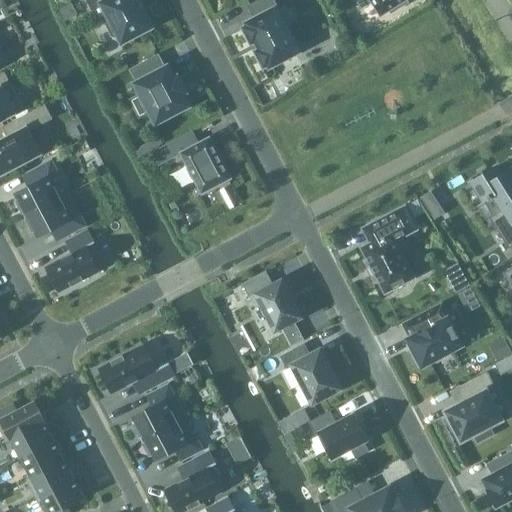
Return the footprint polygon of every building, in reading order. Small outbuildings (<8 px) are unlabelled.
[(86,0),(97,19),(107,13),(111,20),(108,21),(107,25),(113,36),(116,37),(119,36),(123,42),(149,28),(150,28),(152,27),(151,25),(150,26),(143,13),(144,12),(139,2),(138,3),(138,2),(136,0),(86,0)] [(256,40),(261,50),(258,52),(265,65),(268,63),(270,66),(298,51),(277,10),(279,9),(273,0),(260,0),(248,6),(256,20),(248,24),(249,27),(246,28),(252,42),(256,40)] [(371,0),(380,14),(381,16),(383,14),(389,10),(392,13),(409,2),(407,0),(371,0)] [(158,56),(132,70),(139,82),(137,83),(135,84),(136,85),(137,85),(142,95),(131,100),(140,117),(151,112),(156,122),(156,123),(158,122),(187,107),(189,106),(188,105),(187,105),(182,94),(184,93),(186,92),(185,91),(178,79),(178,78),(178,77),(176,78),(174,79),(168,68),(168,67),(166,67),(166,68),(165,69),(158,56)] [(0,120),(13,113),(1,90),(11,85),(4,73),(0,75),(0,120)] [(10,138),(0,143),(0,174),(39,154),(27,132),(52,119),(45,106),(4,127),(10,138)] [(202,194),(204,193),(203,193),(230,179),(231,179),(231,177),(230,177),(210,139),(211,139),(210,138),(199,143),(193,132),(167,145),(174,158),(181,154),(201,193),(202,194)] [(160,137),(135,150),(139,158),(164,145),(160,137)] [(36,184),(15,194),(18,200),(17,201),(23,214),(22,214),(22,215),(24,214),(25,217),(69,193),(52,160),(30,172),(36,184)] [(472,183),(484,201),(495,194),(504,208),(493,215),(501,228),(497,231),(509,249),(511,247),(511,168),(501,176),(496,167),(472,183)] [(229,186),(220,191),(230,209),(239,204),(229,186)] [(431,191),(421,198),(425,204),(435,197),(431,191)] [(64,238),(87,226),(69,193),(25,217),(26,219),(25,220),(25,221),(26,220),(33,232),(35,232),(38,237),(58,226),(64,238)] [(370,243),(361,248),(385,294),(415,278),(396,241),(406,235),(417,230),(411,219),(405,207),(380,220),(362,229),(370,243)] [(47,267),(60,292),(99,272),(99,271),(107,267),(95,243),(88,230),(66,242),(72,254),(47,267)] [(292,295),(283,278),(272,284),(266,272),(242,284),(249,297),(255,294),(275,333),(304,318),(295,300),(295,299),(294,300),(292,296),(293,296),(293,295),(292,295)] [(409,339),(414,349),(410,351),(419,367),(462,345),(442,306),(406,325),(412,337),(409,339)] [(503,340),(491,347),(498,360),(510,353),(503,340)] [(313,404),(341,389),(339,385),(339,383),(338,383),(334,376),(335,376),(334,375),(321,350),(310,355),(305,345),(282,357),(287,368),(293,365),(313,404)] [(139,380),(145,392),(176,376),(169,363),(156,370),(143,346),(100,368),(113,394),(139,380)] [(511,356),(496,365),(501,373),(511,367),(511,356)] [(488,373),(458,388),(465,402),(447,412),(449,415),(445,417),(453,431),(456,429),(462,440),(501,420),(487,392),(495,388),(488,373)] [(186,417),(169,384),(147,396),(153,407),(133,418),(136,424),(134,425),(140,437),(139,438),(139,439),(141,438),(142,440),(186,417)] [(11,439),(44,422),(45,422),(46,422),(35,401),(18,410),(14,404),(0,410),(0,428),(7,442),(12,440),(11,439)] [(279,423),(285,434),(311,420),(305,409),(279,423)] [(364,441),(368,439),(355,414),(337,424),(330,411),(309,422),(316,435),(319,433),(332,458),(351,448),(356,459),(370,452),(364,441)] [(142,440),(143,443),(142,443),(142,444),(143,443),(150,456),(152,455),(155,461),(175,450),(181,462),(203,450),(186,417),(142,440)] [(54,441),(45,422),(44,422),(11,439),(12,440),(21,458),(54,441)] [(302,426),(285,436),(294,453),(308,446),(304,439),(308,437),(302,426)] [(21,458),(31,476),(31,477),(65,460),(54,441),(21,458)] [(177,510),(178,511),(184,511),(221,493),(220,492),(225,490),(212,467),(217,464),(210,451),(183,465),(190,477),(166,489),(169,494),(166,495),(167,496),(168,496),(175,510),(174,510),(174,511),(177,510)] [(488,490),(496,505),(511,496),(511,451),(488,464),(494,476),(486,480),(491,489),(488,490)] [(65,460),(31,477),(31,476),(27,479),(37,499),(75,479),(65,460)] [(80,489),(75,479),(37,499),(44,511),(71,511),(69,507),(86,498),(86,497),(84,498),(80,491),(82,490),(81,489),(80,489)] [(357,489),(333,502),(338,511),(406,511),(397,495),(395,496),(390,487),(364,501),(357,489)] [(236,511),(235,510),(236,510),(229,497),(206,509),(207,511),(236,511)] [(338,511),(333,502),(323,507),(325,511),(338,511)]
